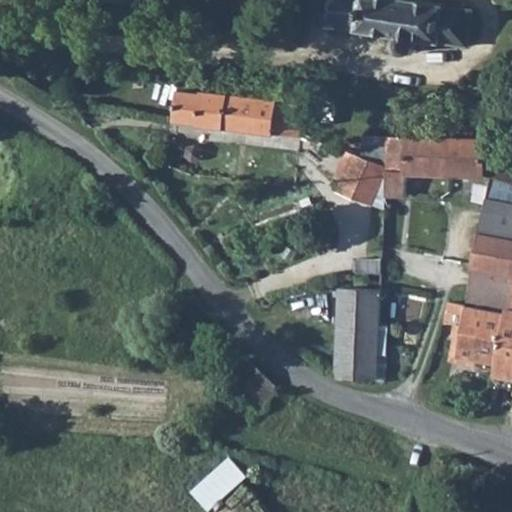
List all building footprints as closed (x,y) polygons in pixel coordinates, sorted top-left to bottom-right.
[(227,0),(226,6),(259,14),(264,0),(227,0)] [(423,42),(478,50),(484,10),(413,0),(328,0),(324,29),(396,39),(395,48),(400,51),(408,53),(416,52),(422,51),(423,42)] [(182,88),(178,123),(309,138),(313,102),(182,88)] [(386,138),(385,175),(408,175),(409,138),(386,138)] [(454,177),(455,139),(409,138),(408,175),(454,177)] [(490,177),(491,140),(455,139),(454,177),(490,177)] [(385,175),(356,163),(339,194),(367,208),(385,175)] [(385,175),(384,202),(408,203),(408,175),(385,175)] [(511,185),(501,182),(478,272),(511,277),(511,185)] [(511,277),(478,272),(467,314),(511,323),(511,277)] [(331,284),(322,367),(366,373),(373,288),(331,284)] [(511,323),(467,314),(454,363),(500,374),(511,323)] [(493,391),(511,396),(511,323),(500,374),(493,391)] [(252,409),(265,380),(233,357),(219,395),(223,397),(241,405),(252,409)] [(227,421),(241,405),(223,397),(213,411),(227,421)] [(191,492),(207,510),(245,476),(228,458),(191,492)]
